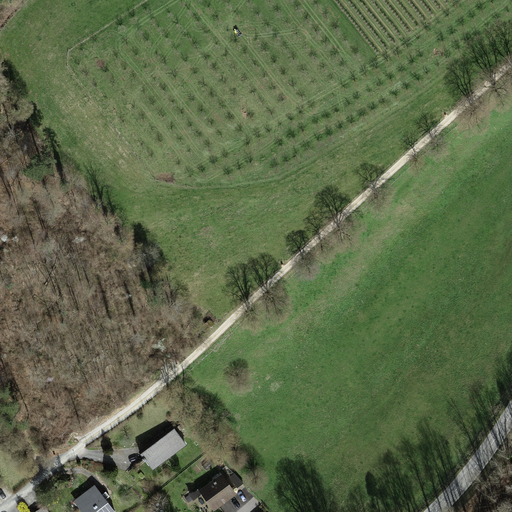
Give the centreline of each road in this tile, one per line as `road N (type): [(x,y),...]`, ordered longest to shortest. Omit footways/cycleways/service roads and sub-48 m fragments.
road 1 (track): [(60,462),(200,346),(511,59)]
road 2 (tertiary): [(431,511),(511,414)]
